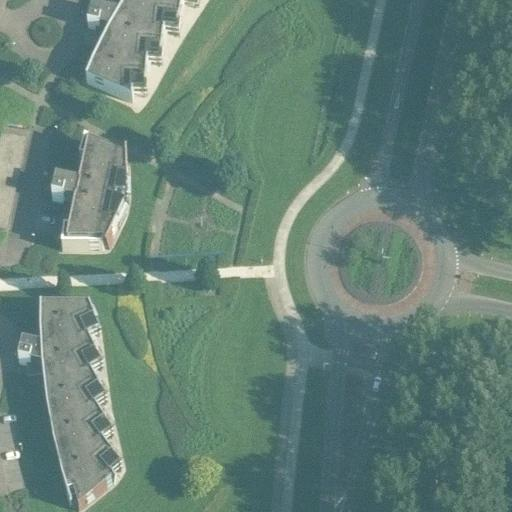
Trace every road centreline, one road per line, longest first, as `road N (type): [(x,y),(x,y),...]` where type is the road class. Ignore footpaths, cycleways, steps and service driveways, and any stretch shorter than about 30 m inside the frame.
road 1 (secondary): [(417,205),(457,0)]
road 2 (secondary): [(417,0),(375,194)]
road 3 (tertiary): [(349,323),(332,418),(330,511)]
road 4 (tertiary): [(350,511),(396,329)]
road 5 (secondary): [(375,194),(330,216),(311,261),(329,308),(349,323)]
